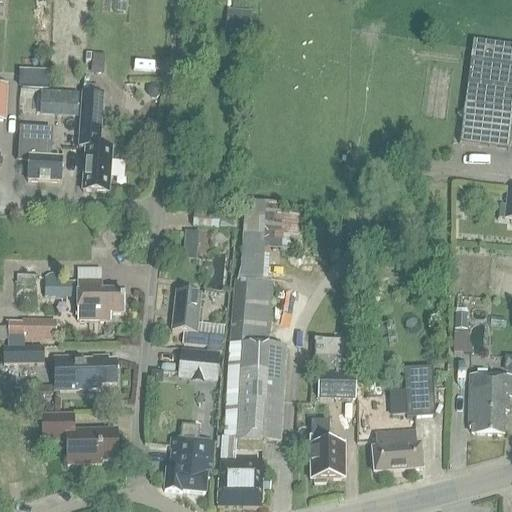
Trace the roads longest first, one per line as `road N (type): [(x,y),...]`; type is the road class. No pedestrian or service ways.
road 1 (residential): [(135,494),(158,204)]
road 2 (residential): [(158,204),(182,0)]
road 3 (residential): [(0,203),(158,204)]
road 4 (secondary): [(511,478),(391,511)]
